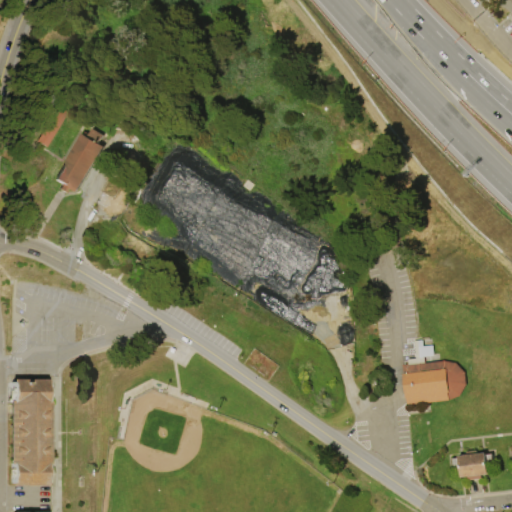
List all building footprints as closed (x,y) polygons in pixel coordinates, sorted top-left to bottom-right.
[(511,0),(511,12),(499,5),(502,0),(511,0)] [(66,112),(45,147),(35,141),(56,107),(66,112)] [(83,134),(88,137),(93,129),(105,136),(100,144),(105,147),(77,193),(69,188),(66,194),(59,190),(62,184),(55,180),(83,134)] [(408,406),(407,399),(406,399),(403,365),(409,364),(408,360),(416,359),(415,342),(424,341),(425,346),(433,345),(434,358),(426,359),(426,363),(445,361),(457,363),(466,373),(467,386),(462,396),(449,402),(408,406)] [(12,486),(12,477),(10,477),(10,470),(12,470),(12,465),(10,465),(9,401),(12,401),(12,396),(10,396),(10,388),(12,388),(12,379),(47,379),(47,401),(49,401),(50,465),(47,465),(47,485),(12,486)] [(449,458),(456,457),(456,456),(464,455),(463,452),(475,450),(475,453),(483,452),(483,454),(490,453),(491,464),(485,465),(486,474),(479,475),(479,478),(465,480),(465,476),(458,477),(457,469),(451,469),(449,458)]
